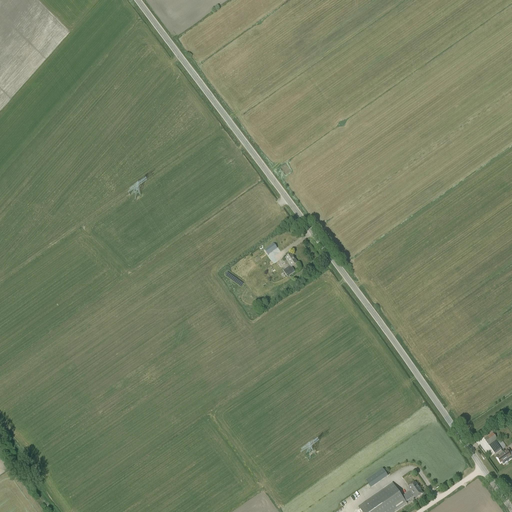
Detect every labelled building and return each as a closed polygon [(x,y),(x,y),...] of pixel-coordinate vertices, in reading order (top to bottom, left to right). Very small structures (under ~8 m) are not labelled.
[(289,171),(287,164),(281,166),(283,173),(289,171)] [(277,248),(274,244),(265,250),(268,255),(277,248)] [(284,272),(288,277),(295,272),(292,267),(297,263),(291,254),(285,258),(291,266),(284,272)] [(493,433),(484,439),(488,445),(497,439),(493,433)] [(500,463),(502,462),(503,464),(511,457),(511,454),(508,449),(506,451),(496,458),(500,463)] [(369,488),(386,477),(381,469),(364,480),(369,488)] [(408,490),(409,491),(402,497),(406,502),(414,497),(415,497),(416,498),(422,494),(419,488),(417,484),(416,485),(415,483),(409,488),(409,489),(408,490)] [(393,484),(359,507),(362,511),(393,511),(406,503),(406,502),(402,497),(393,484)]
